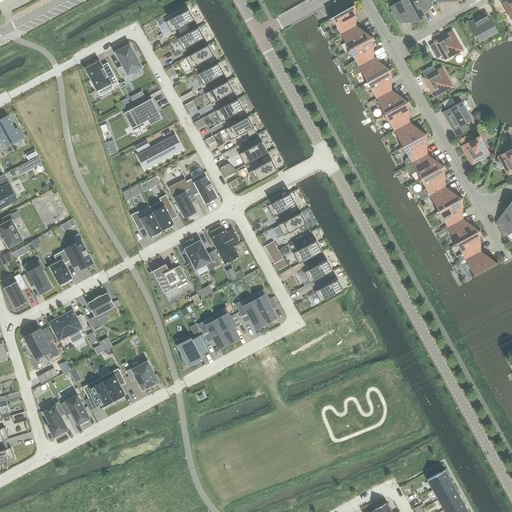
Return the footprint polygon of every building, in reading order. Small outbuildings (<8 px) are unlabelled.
[(420,24),(421,23),(407,0),(401,0),(389,6),(392,10),(397,19),(399,23),(397,20),(403,16),(407,23),(415,22),(418,20),(420,24)] [(407,0),(421,23),(419,19),(422,18),(423,18),(427,11),(424,5),(430,2),(431,5),(432,5),(429,0),(407,0)] [(511,23),(511,22),(511,0),(509,0),(502,4),(511,23)] [(339,32),(340,34),(355,26),(355,25),(351,28),(348,22),(355,18),(354,10),(352,7),(356,5),(355,4),(328,20),(334,17),(338,25),(335,26),(336,28),(339,32)] [(171,33),(186,24),(189,29),(196,26),(187,9),(186,9),(187,10),(165,22),(171,33)] [(478,41),(496,31),(486,13),(468,23),(478,41)] [(346,52),(373,37),(369,39),(367,35),(368,35),(361,30),(354,34),(351,28),(355,26),(340,34),(349,50),(346,52)] [(198,28),(179,38),(185,48),(196,43),(199,48),(206,44),(198,28)] [(156,38),(152,32),(146,35),(150,41),(156,38)] [(444,60),(463,50),(453,32),(434,42),(435,44),(429,47),(436,59),(442,56),(444,60)] [(349,51),(358,66),(373,58),(369,60),(366,54),(372,51),(372,43),(370,39),(374,37),(373,37),(346,52),(349,51)] [(124,81),(131,78),(128,74),(140,67),(129,45),(115,52),(122,65),(117,68),(117,69),(124,81)] [(191,68),(206,60),(209,65),(216,61),(207,46),(185,58),(191,68)] [(363,84),(364,84),(391,69),(387,71),(385,67),(386,67),(379,62),(372,66),(369,61),(373,58),(358,66),(367,82),(363,84)] [(111,87),(118,84),(111,71),(105,74),(102,69),(98,62),(85,69),(92,81),(90,82),(94,89),(95,88),(96,90),(109,83),(111,87)] [(217,64),(199,73),(205,84),(216,78),(219,84),(226,80),(217,64)] [(425,78),(436,71),(434,66),(422,73),(425,78)] [(172,68),(166,71),(170,78),(176,74),(172,68)] [(434,97),(452,86),(442,68),(436,71),(425,78),(423,78),(434,97)] [(367,83),(376,99),(391,90),(387,92),(384,87),(390,83),(390,75),(389,75),(387,71),(391,69),(364,84),(364,85),(367,83)] [(228,101),(235,97),(236,97),(227,81),(226,81),(205,93),(210,104),(226,96),(228,101)] [(381,116),(381,117),(409,101),(405,103),(403,100),(403,99),(397,95),(390,98),(387,93),(391,90),(376,99),(384,114),(381,116)] [(38,100),(40,106),(58,100),(56,94),(38,100)] [(135,95),(130,98),(133,103),(138,100),(135,95)] [(146,119),(149,125),(162,118),(158,111),(156,113),(149,99),(123,113),(131,129),(142,123),(141,121),(146,119)] [(238,119),(245,115),(246,115),(237,99),(236,99),(214,111),(220,122),(235,114),(238,119)] [(192,101),(185,105),(188,111),(195,107),(192,101)] [(385,115),(393,131),(409,122),(404,124),(401,119),(408,115),(408,107),(407,107),(405,104),(409,102),(409,101),(381,117),(382,117),(385,115)] [(464,124),(471,120),(461,102),(442,112),(452,130),(453,130),(456,136),(467,130),(464,124)] [(17,127),(15,129),(7,115),(0,119),(0,136),(6,148),(14,143),(12,139),(20,135),(22,139),(23,138),(17,127)] [(246,117),(224,129),(230,140),(245,132),(248,137),(255,133),(247,117),(246,117)] [(201,119),(194,122),(198,129),(205,126),(201,119)] [(399,148),(399,149),(427,133),(423,135),(421,132),(421,131),(415,127),(408,131),(405,125),(409,123),(409,122),(393,131),(402,147),(399,148)] [(99,126),(102,134),(108,132),(106,124),(99,126)] [(402,147),(411,163),(426,155),(426,154),(422,157),(419,151),(426,147),(425,139),(423,136),(427,134),(427,133),(399,149),(402,147)] [(462,145),(469,141),(466,135),(459,139),(462,145)] [(150,167),(183,150),(179,143),(177,144),(173,136),(142,152),(150,167)] [(212,136),(205,140),(208,146),(215,142),(212,136)] [(471,164),(489,154),(479,136),(469,141),(462,145),(461,146),(471,164)] [(244,165),(266,153),(257,137),(250,141),(253,146),(238,154),(244,165)] [(113,140),(105,143),(109,156),(117,152),(113,140)] [(149,146),(146,140),(134,146),(137,152),(149,146)] [(511,148),(498,156),(507,175),(511,172),(511,148)] [(267,155),(260,159),(263,164),(248,172),(249,174),(254,183),(276,171),(277,171),(267,155)] [(417,181),(445,166),(445,165),(441,167),(439,164),(432,159),(426,163),(423,157),(427,155),(426,155),(411,163),(420,179),(417,181)] [(27,161),(16,167),(20,175),(31,169),(27,161)] [(229,162),(222,166),(227,174),(234,170),(229,162)] [(420,179),(429,195),(444,187),(440,189),(437,183),(444,180),(443,171),(441,168),(445,166),(417,181),(420,179)] [(198,193),(203,202),(216,196),(204,172),(186,182),(193,196),(198,193)] [(0,207),(17,198),(16,196),(17,196),(16,195),(16,196),(7,179),(0,182),(0,207)] [(193,196),(186,182),(184,179),(168,187),(184,218),(195,212),(188,198),(193,196)] [(235,179),(228,183),(231,189),(238,185),(235,179)] [(136,185),(130,189),(133,194),(139,191),(136,185)] [(435,213),(463,198),(462,198),(458,200),(457,196),(450,191),(443,195),(440,189),(444,187),(429,195),(434,204),(436,202),(440,210),(435,213)] [(290,213),(297,210),(298,209),(289,193),(288,193),(288,194),(267,206),(273,217),(288,208),(290,213)] [(151,210),(161,230),(163,229),(164,231),(172,227),(171,225),(173,224),(166,212),(173,209),(165,195),(159,199),(160,201),(149,207),(151,210)] [(438,212),(447,227),(462,219),(458,221),(455,215),(462,212),(461,204),(459,200),(463,198),(435,213),(438,212)] [(511,203),(510,199),(510,200),(511,203),(508,205),(503,212),(507,218),(501,221),(499,218),(508,235),(511,232),(511,203)] [(159,231),(161,230),(151,210),(140,216),(137,212),(130,215),(137,228),(143,224),(149,236),(151,235),(152,237),(160,233),(159,231)] [(252,211),(246,214),(249,220),(255,217),(252,211)] [(21,240),(11,221),(14,220),(11,213),(1,218),(4,224),(0,226),(0,230),(2,234),(0,235),(3,241),(5,240),(8,247),(21,240)] [(299,213),(277,225),(283,236),(298,228),(301,233),(308,229),(300,213),(299,213)] [(453,245),(480,230),(476,232),(474,228),(475,228),(468,223),(461,227),(458,222),(462,219),(447,227),(456,243),(453,245)] [(232,229),(225,233),(225,231),(210,238),(224,264),(238,257),(233,247),(240,243),(232,229)] [(456,244),(465,260),(480,251),(476,253),(473,248),(479,244),(479,236),(478,236),(477,232),(480,230),(453,245),(453,246),(456,244)] [(63,249),(63,250),(69,261),(71,264),(76,262),(80,269),(86,266),(92,263),(77,234),(73,236),(76,243),(63,249)] [(321,251),(312,235),(312,236),(305,239),(308,245),(293,253),(299,264),(321,252),(321,251)] [(219,265),(212,251),(206,254),(199,241),(185,249),(195,269),(205,264),(209,270),(219,265)] [(22,247),(11,253),(14,259),(25,253),(22,247)] [(64,264),(69,261),(63,250),(54,255),(56,261),(49,265),(59,284),(60,284),(61,286),(67,282),(66,280),(71,278),(64,264)] [(480,251),(465,260),(473,276),(470,277),(471,278),(498,263),(498,262),(494,264),(492,261),(492,260),(486,256),(479,259),(476,254),(480,252),(480,251)] [(0,257),(0,266),(13,258),(10,252),(0,257)] [(332,271),(323,255),(322,255),(315,259),(318,264),(303,272),(309,283),(331,271),(332,271)] [(279,261),(274,264),(278,271),(283,268),(279,261)] [(165,264),(152,271),(163,293),(176,287),(177,290),(189,284),(179,266),(173,269),(169,271),(165,264)] [(283,278),(304,271),(302,264),(280,271),(283,278)] [(50,287),(39,268),(24,276),(29,284),(34,281),(40,293),(50,287)] [(232,268),(226,271),(231,282),(238,278),(232,268)] [(26,287),(25,284),(19,273),(13,276),(15,281),(3,288),(14,308),(27,302),(21,290),(26,287)] [(250,274),(243,278),(246,283),(253,279),(250,274)] [(314,292),(320,302),(342,290),(342,291),(343,291),(333,274),(326,278),(329,283),(314,292)] [(94,300),(87,303),(94,316),(88,319),(94,330),(100,326),(96,319),(116,309),(107,293),(100,297),(100,296),(94,299),(94,300)] [(191,297),(194,302),(200,299),(197,294),(191,297)] [(253,300),(265,323),(265,324),(275,319),(269,307),(271,306),(273,308),(277,306),(272,295),(265,299),(263,295),(253,300)] [(265,323),(253,300),(243,305),(245,308),(238,312),(244,322),(248,320),(247,318),(249,316),(255,328),(265,323)] [(183,316),(189,314),(186,308),(180,311),(183,316)] [(50,323),(59,340),(67,335),(72,344),(83,338),(78,329),(86,325),(80,315),(75,318),(72,312),(63,316),(58,318),(58,319),(50,323)] [(225,314),(215,320),(228,343),(228,344),(238,338),(232,326),(227,318),(225,314)] [(240,325),(234,314),(227,318),(232,326),(234,325),(235,327),(240,325)] [(228,343),(215,320),(199,328),(207,342),(211,340),(210,337),(212,336),(218,348),(228,343)] [(51,340),(54,338),(47,327),(39,331),(38,329),(24,337),(28,344),(27,345),(31,352),(32,351),(36,359),(49,352),(52,357),(59,353),(51,340)] [(93,332),(87,335),(91,342),(97,339),(93,332)] [(190,338),(177,345),(182,355),(180,356),(183,366),(187,364),(188,365),(201,358),(198,353),(205,349),(199,337),(191,340),(190,338)] [(101,341),(106,350),(112,347),(107,338),(101,341)] [(70,369),(66,361),(58,365),(62,373),(70,369)] [(147,362),(132,370),(136,379),(142,390),(157,382),(147,362)] [(53,368),(37,377),(41,384),(57,375),(53,368)] [(132,370),(131,368),(125,371),(126,373),(131,381),(136,379),(132,370)] [(112,401),(117,399),(118,401),(123,397),(123,396),(124,395),(118,383),(123,380),(117,369),(100,378),(112,401)] [(103,408),(108,405),(107,404),(112,401),(100,378),(82,387),(88,399),(93,396),(100,408),(102,407),(103,408)] [(89,418),(75,393),(63,399),(65,401),(60,404),(65,414),(66,416),(71,413),(77,424),(89,418)] [(60,416),(65,414),(60,404),(58,401),(42,410),(49,424),(47,425),(53,437),(67,430),(60,416)] [(84,428),(93,424),(90,419),(81,423),(84,428)] [(0,463),(14,459),(10,447),(0,450),(0,463)] [(427,480),(432,490),(450,480),(444,470),(427,480)] [(450,480),(432,490),(438,500),(456,490),(450,480)] [(456,490),(438,500),(443,510),(461,500),(456,490)] [(461,500),(443,510),(444,511),(463,511),(467,510),(461,500)] [(374,509),(375,510),(376,511),(391,511),(387,503),(385,504),(385,503),(374,509)]
